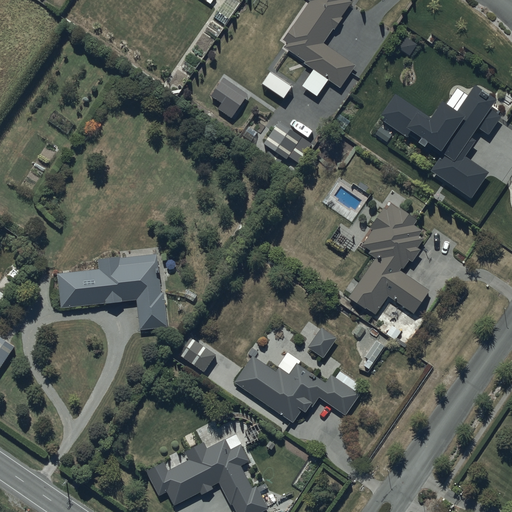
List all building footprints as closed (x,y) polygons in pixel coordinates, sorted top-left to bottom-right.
[(357,64),(325,40),(330,33),(332,34),(353,6),(348,2),(349,0),(309,0),(312,2),(284,41),(289,45),(288,47),(307,61),(304,64),(339,89),(357,64)] [(271,75),(263,86),(283,99),(290,87),(271,75)] [(220,102),(216,108),(234,119),(248,95),(223,80),(213,97),(220,102)] [(475,88),(469,97),(457,90),(447,105),(443,102),(432,119),(396,96),(381,118),(442,156),(433,171),(473,196),(489,173),(462,156),(480,128),(488,133),(503,110),(497,106),(499,103),(475,88)] [(303,136),(280,120),(264,143),(287,159),(303,136)] [(345,211),(347,208),(353,212),(362,199),(340,183),(328,200),(345,211)] [(378,312),(389,295),(415,312),(429,290),(401,272),(410,258),(413,260),(422,245),(420,244),(427,232),(415,224),(419,218),(402,207),(401,209),(391,203),(389,207),(386,205),(373,224),(374,225),(362,243),(371,248),(369,251),(377,257),(351,297),(367,307),(368,305),(378,312)] [(165,293),(161,293),(159,254),(122,256),(121,255),(99,256),(100,268),(59,271),(61,306),(138,301),(139,328),(167,326),(165,293)] [(9,295),(1,290),(0,290),(0,307),(9,295)] [(322,326),(308,346),(323,356),(336,336),(322,326)] [(393,327),(387,336),(396,343),(402,333),(393,327)] [(0,369),(16,345),(0,334),(0,369)] [(216,355),(193,339),(181,358),(204,373),(216,355)] [(365,357),(375,363),(385,348),(375,341),(365,357)] [(253,354),(234,382),(292,421),(301,408),(306,411),(311,403),(314,405),(319,397),(345,415),(359,394),(357,392),(362,385),(341,371),(337,377),(334,375),(328,383),(299,364),(301,360),(288,352),(276,370),(253,354)] [(193,434),(183,438),(188,448),(198,443),(193,434)] [(165,461),(147,470),(159,496),(167,492),(174,505),(198,494),(199,496),(218,487),(217,483),(219,482),(229,504),(233,502),(237,511),(261,511),(269,508),(258,485),(254,487),(244,466),(252,462),(242,443),(232,448),(227,437),(208,446),(205,440),(187,449),(192,460),(170,471),(165,461)]
